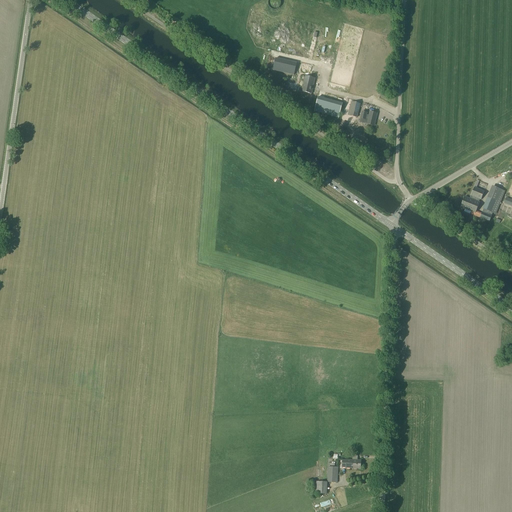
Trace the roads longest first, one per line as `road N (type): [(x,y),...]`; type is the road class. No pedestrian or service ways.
road 1 (secondary): [(390,225),(64,0)]
road 2 (unclassified): [(395,182),(126,0)]
road 3 (unknown): [(45,0),(287,166)]
road 4 (unclassified): [(381,511),(394,228)]
road 5 (unclassified): [(0,207),(29,0)]
road 6 (unclassified): [(395,182),(403,0)]
road 7 (secondary): [(511,309),(394,228)]
road 8 (unclassified): [(511,269),(411,200)]
